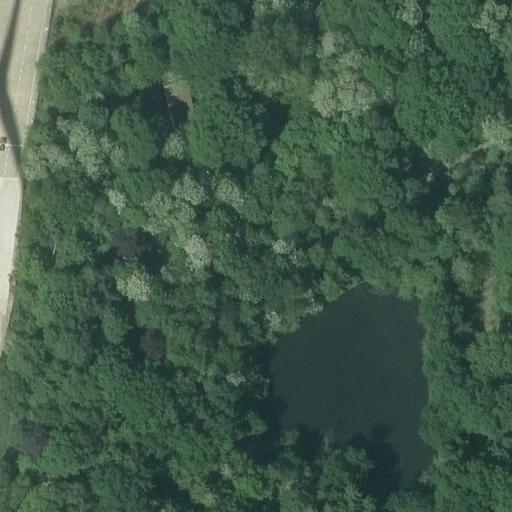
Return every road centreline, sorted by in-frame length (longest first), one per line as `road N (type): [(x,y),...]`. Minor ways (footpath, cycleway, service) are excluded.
road 1 (track): [(171,182),(295,160),(440,211),(482,511)]
road 2 (track): [(446,241),(304,260),(207,292)]
road 3 (track): [(440,211),(381,0)]
